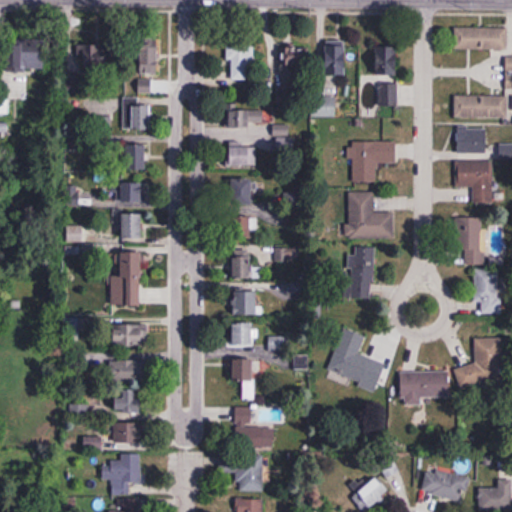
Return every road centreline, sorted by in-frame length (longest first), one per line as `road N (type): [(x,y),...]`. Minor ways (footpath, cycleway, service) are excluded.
road 1 (residential): [(186,0),(186,442)]
road 2 (residential): [(421,0),(421,282)]
road 3 (residential): [(396,308),(407,328),(422,332),(437,327),(447,307),(436,286),(421,282),(406,287),(396,308)]
